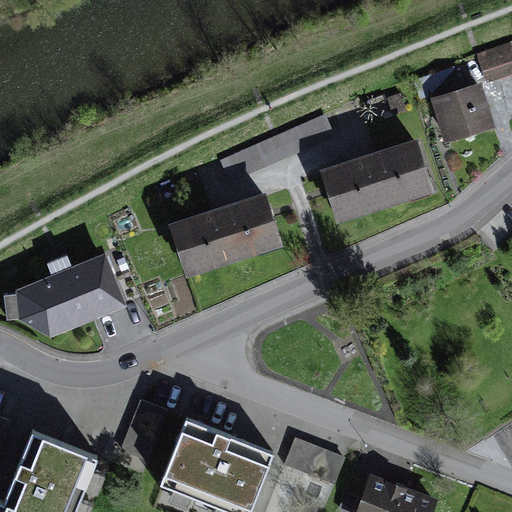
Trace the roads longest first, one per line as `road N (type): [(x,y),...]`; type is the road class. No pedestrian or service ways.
road 1 (residential): [(164,350),(450,226),(511,176)]
road 2 (residential): [(164,350),(511,484)]
road 3 (residential): [(0,343),(34,363),(85,375),(164,350)]
